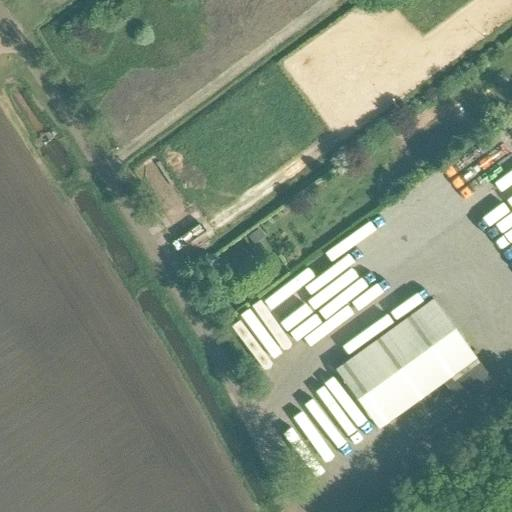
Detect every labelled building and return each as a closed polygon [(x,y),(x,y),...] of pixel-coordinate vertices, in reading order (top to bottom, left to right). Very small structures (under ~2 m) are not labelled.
[(492,233),(511,217),(511,200),(484,221),(492,233)] [(511,224),(495,235),(511,262),(511,224)] [(253,245),(264,238),(258,230),(247,237),(253,245)] [(285,261),(291,257),(288,252),(282,257),(285,261)] [(276,350),(288,342),(280,330),(326,299),(302,265),(245,305),(276,350)] [(494,386),(433,301),(335,372),(378,431),(443,384),(462,411),(478,399),(478,398),(494,386)] [(347,336),(322,352),(329,362),(354,346),(347,336)] [(281,432),(277,438),(315,462),(319,456),(281,432)]
